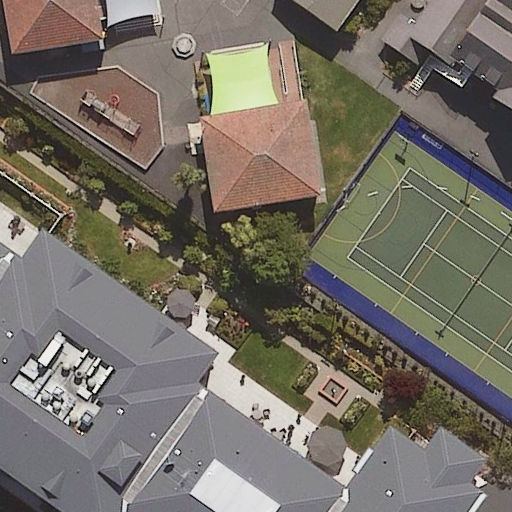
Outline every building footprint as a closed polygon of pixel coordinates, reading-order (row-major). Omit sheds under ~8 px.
[(14,0),(22,45),(114,28),(108,0),(14,0)] [(369,0),(307,0),(349,29),(369,0)] [(511,0),(455,0),(424,44),(511,105),(511,0)] [(328,96),(212,113),(225,203),(341,186),(328,96)] [(0,497),(21,511),(504,511),(511,502),(511,468),(414,400),(379,449),(0,184),(0,497)]
